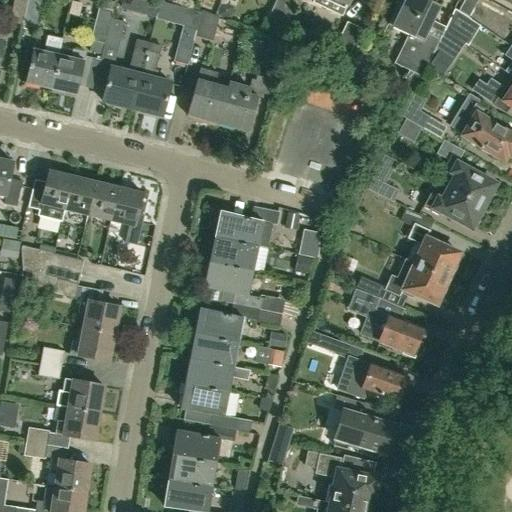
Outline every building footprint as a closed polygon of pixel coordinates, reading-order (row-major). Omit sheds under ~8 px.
[(14,0),(10,22),(22,25),(27,0),(14,0)] [(27,0),(22,25),(35,28),(41,0),(27,0)] [(157,2),(148,0),(147,0),(144,14),(154,16),(157,2)] [(276,0),(267,20),(285,28),(297,0),(276,0)] [(314,0),(312,4),(341,18),(349,0),(314,0)] [(418,85),(422,77),(439,40),(427,33),(440,6),(427,0),(407,0),(394,28),(415,38),(401,67),(410,71),(406,79),(418,85)] [(464,0),(458,11),(470,19),(471,18),(470,17),(479,0),(464,0)] [(160,1),(156,17),(169,20),(173,4),(160,1)] [(91,41),(104,43),(110,19),(111,11),(99,8),(91,41)] [(446,28),(444,31),(458,39),(470,19),(458,11),(455,9),(445,28),(446,28)] [(202,12),(195,36),(213,41),(218,17),(202,12)] [(110,19),(104,43),(98,65),(110,68),(113,69),(124,23),(110,19)] [(349,55),(361,30),(347,22),(335,47),(349,55)] [(24,84),(50,89),(61,40),(48,37),(44,53),(32,50),(24,84)] [(174,62),(187,65),(194,40),(180,37),(174,62)] [(270,38),(263,63),(267,64),(280,68),(286,45),(270,38)] [(131,109),(149,43),(135,39),(127,73),(113,69),(110,68),(101,101),(131,109)] [(61,40),(50,89),(76,95),(83,62),(84,62),(86,53),(73,50),(71,59),(59,56),(62,40),(61,40)] [(160,73),(154,72),(161,46),(149,43),(131,109),(161,117),(170,84),(158,81),(160,73)] [(443,73),(453,59),(440,51),(431,65),(443,73)] [(187,115),(218,124),(227,89),(226,89),(213,85),(217,73),(200,69),(187,115)] [(387,76),(383,88),(402,95),(406,83),(387,76)] [(252,80),(249,88),(229,83),(227,89),(218,124),(248,132),(258,98),(262,83),(255,81),(252,80)] [(506,112),(511,106),(511,88),(509,92),(491,80),(486,86),(479,81),(473,90),(506,112)] [(402,117),(404,118),(421,128),(428,117),(418,111),(424,99),(413,93),(402,117)] [(463,134),(462,136),(503,161),(505,158),(506,159),(508,155),(511,157),(511,154),(511,135),(484,118),(488,111),(476,104),(478,101),(469,95),(450,126),(463,134)] [(404,118),(396,133),(413,143),(422,128),(421,128),(404,118)] [(457,176),(450,189),(484,207),(497,185),(472,171),(475,167),(460,159),(464,152),(444,141),(437,154),(449,161),(445,169),(457,176)] [(13,163),(0,159),(0,195),(6,197),(4,204),(17,207),(22,182),(9,179),(13,163)] [(38,217),(62,222),(73,177),(48,172),(38,217)] [(73,177),(62,222),(62,223),(65,211),(88,216),(96,183),(73,177)] [(398,190),(374,178),(373,178),(369,187),(393,200),(398,190)] [(88,216),(111,222),(119,189),(96,183),(88,216)] [(111,222),(129,226),(126,242),(137,245),(142,217),(138,215),(143,194),(119,189),(111,222)] [(484,207),(450,189),(444,200),(432,194),(425,207),(446,219),(449,215),(473,228),(484,207)] [(221,214),(216,238),(258,247),(263,223),(276,226),(279,213),(254,208),(252,221),(221,214)] [(455,269),(453,266),(459,253),(436,243),(438,240),(427,235),(433,222),(405,210),(401,219),(413,225),(407,239),(415,242),(406,260),(403,259),(414,264),(447,279),(448,277),(452,277),(455,269)] [(304,230),(299,255),(317,259),(319,251),(319,246),(319,239),(318,235),(318,233),(304,230)] [(253,272),(258,247),(216,238),(211,264),(253,272)] [(0,256),(18,259),(21,243),(3,239),(0,256)] [(34,274),(40,251),(21,247),(23,272),(34,274)] [(45,277),(48,266),(51,254),(40,251),(34,274),(45,277)] [(84,262),(51,254),(48,266),(81,274),(84,262)] [(310,276),(313,260),(298,256),(294,272),(310,276)] [(412,298),(413,295),(436,305),(441,292),(445,292),(449,284),(446,281),(447,279),(414,264),(403,259),(398,270),(399,270),(397,275),(407,279),(405,283),(395,278),(390,276),(384,288),(384,290),(386,291),(399,297),(401,293),(406,296),(412,298)] [(234,306),(258,311),(261,300),(248,297),(253,272),(211,264),(206,289),(236,295),(234,306)] [(45,277),(58,280),(78,285),(81,274),(48,266),(45,277)] [(360,277),(355,288),(377,298),(381,300),(386,291),(384,290),(384,288),(360,277)] [(5,279),(1,297),(11,299),(15,281),(5,279)] [(78,285),(58,280),(54,294),(75,299),(78,285)] [(11,299),(1,297),(0,304),(0,311),(8,313),(11,299)] [(86,315),(83,329),(114,335),(119,307),(80,299),(77,313),(86,315)] [(196,336),(238,344),(243,319),(256,322),(258,311),(234,306),(232,317),(201,311),(196,336)] [(361,335),(368,338),(403,351),(402,354),(414,358),(418,347),(415,346),(417,341),(420,342),(425,330),(399,320),(373,310),(371,309),(361,335)] [(80,343),(72,341),(69,355),(108,362),(114,335),(83,329),(80,343)] [(335,354),(348,358),(353,346),(311,331),(307,343),(336,353),(335,354)] [(191,360),(233,368),(238,344),(196,336),(191,360)] [(43,348),(41,363),(61,366),(64,352),(43,348)] [(404,388),(408,377),(370,365),(348,358),(345,369),(356,373),(352,385),(362,388),(362,389),(386,398),(385,403),(399,408),(403,395),(399,394),(402,387),(404,388)] [(233,368),(191,360),(187,384),(228,392),(231,376),(249,380),(251,372),(233,368)] [(61,366),(41,363),(38,376),(59,380),(61,366)] [(55,407),(57,407),(99,414),(104,386),(65,379),(62,392),(58,392),(55,407)] [(184,421),(184,422),(235,431),(237,420),(223,418),(228,392),(187,384),(181,411),(187,412),(186,421),(184,421)] [(391,425),(388,424),(391,414),(349,401),(341,427),(340,427),(335,445),(348,448),(349,446),(357,449),(356,451),(376,457),(377,452),(383,453),(387,452),(390,448),(389,443),(387,440),(391,425)] [(99,414),(57,407),(54,421),(57,422),(55,434),(94,441),(99,414)] [(173,457),(216,464),(220,440),(234,442),(235,431),(184,422),(211,427),(209,438),(177,433),(173,457)] [(29,428),(26,443),(47,446),(49,432),(29,428)] [(26,443),(24,456),(45,460),(47,446),(26,443)] [(333,477),(328,503),(367,511),(370,494),(374,495),(378,478),(365,476),(365,474),(348,471),(348,472),(340,471),(342,460),(310,453),(307,464),(319,467),(318,474),(333,477)] [(173,457),(169,482),(212,489),(216,464),(173,457)] [(47,486),(47,487),(86,493),(91,465),(51,458),(48,472),(58,473),(56,488),(47,486)] [(244,494),(246,482),(234,480),(232,492),(244,494)] [(207,511),(212,489),(169,482),(165,507),(189,511),(188,511),(207,511)] [(83,511),(86,493),(47,487),(42,511),(83,511)] [(242,502),(244,494),(233,492),(231,500),(242,502)] [(366,511),(367,511),(328,503),(304,498),(302,507),(326,511),(327,508),(331,509),(330,511),(366,511)]
